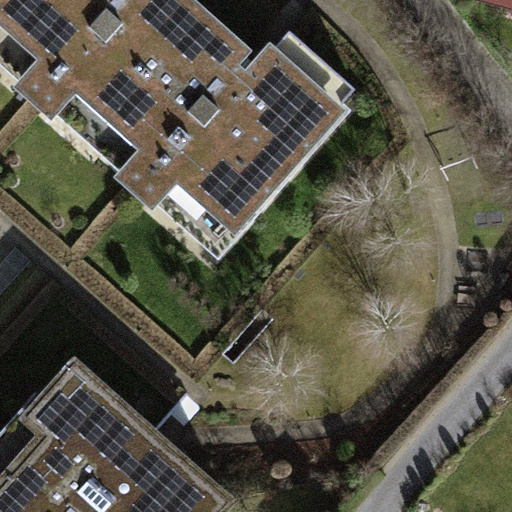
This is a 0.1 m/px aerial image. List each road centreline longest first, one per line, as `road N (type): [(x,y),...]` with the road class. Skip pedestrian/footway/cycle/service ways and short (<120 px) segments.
road 1 (residential): [(511,348),(383,489)]
road 2 (residential): [(419,0),(511,115)]
